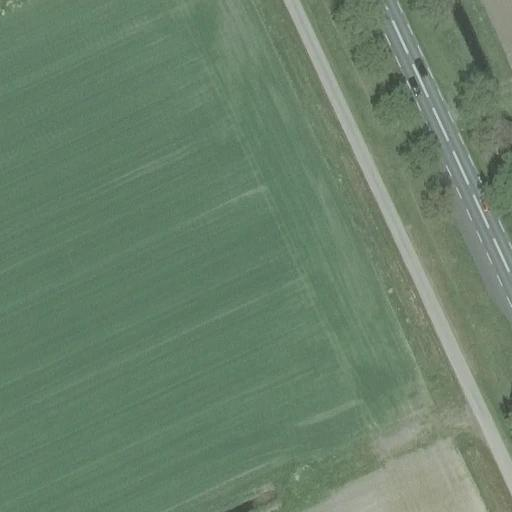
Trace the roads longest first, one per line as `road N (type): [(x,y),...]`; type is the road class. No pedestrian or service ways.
road 1 (unclassified): [(511,490),(287,0)]
road 2 (primary): [(511,295),(374,0)]
